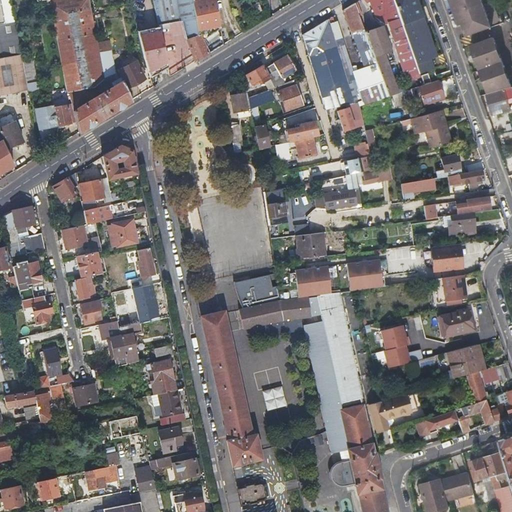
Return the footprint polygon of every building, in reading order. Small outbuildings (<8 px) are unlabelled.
[(0,0),(0,23),(17,19),(12,0),(0,0)] [(51,0),(70,89),(71,89),(75,102),(80,120),(82,129),(111,111),(134,98),(134,97),(123,73),(119,69),(114,45),(102,48),(100,42),(91,0),(51,0)] [(197,17),(194,0),(156,0),(161,25),(183,20),(190,42),(198,59),(211,51),(205,38),(203,35),(200,28),(197,17)] [(194,0),(197,17),(200,28),(203,35),(205,38),(222,29),(216,0),(194,0)] [(400,19),(398,13),(393,0),(370,0),(376,16),(385,24),(389,23),(400,19)] [(393,0),(398,13),(416,7),(414,0),(393,0)] [(445,0),(447,4),(455,28),(462,25),(466,37),(503,24),(494,0),(445,0)] [(365,28),(360,15),(355,3),(343,10),(352,33),(365,28)] [(404,32),(417,27),(413,16),(401,21),(404,32)] [(0,23),(0,58),(24,51),(17,19),(0,23)] [(347,103),(353,101),(328,19),(303,34),(315,73),(326,109),(336,106),(347,103)] [(412,64),(415,63),(404,32),(401,21),(400,19),(389,23),(395,42),(395,41),(404,67),(409,65),(412,64)] [(366,31),(389,94),(398,92),(396,88),(384,51),(390,48),(382,25),(366,31)] [(421,26),(417,27),(404,32),(415,63),(417,69),(433,63),(421,26)] [(470,47),(487,95),(511,89),(494,39),(470,47)] [(100,42),(102,48),(114,45),(113,40),(100,42)] [(0,58),(0,95),(20,91),(31,88),(30,80),(24,51),(0,58)] [(184,66),(192,61),(187,53),(179,58),(184,66)] [(286,56),(272,65),(279,78),(294,69),(286,56)] [(122,68),(126,77),(130,86),(147,78),(138,60),(122,68)] [(273,87),(275,87),(282,84),(279,78),(272,65),(263,70),(268,79),(271,84),(273,87)] [(259,85),(268,79),(263,70),(261,66),(245,76),(251,85),(252,86),(257,83),(259,85)] [(420,75),(424,84),(434,81),(430,71),(420,75)] [(407,77),(411,88),(418,86),(421,85),(417,73),(407,77)] [(40,78),(30,80),(31,88),(32,89),(42,87),(40,78)] [(282,84),(275,87),(283,111),(302,105),(297,91),(294,79),(282,84)] [(434,81),(424,84),(421,85),(418,86),(424,104),(442,98),(436,80),(434,81)] [(273,98),(270,88),(269,89),(247,97),(250,114),(252,126),(254,126),(261,123),(257,104),(273,98)] [(389,94),(358,103),(362,117),(363,124),(365,130),(378,127),(374,111),(367,113),(366,108),(383,103),(412,94),(410,88),(408,89),(398,92),(389,94)] [(491,115),(500,112),(509,110),(505,95),(511,93),(511,88),(511,89),(487,95),(486,95),(491,115)] [(240,117),(250,114),(247,97),(247,96),(244,97),(243,93),(229,96),(232,113),(239,111),(240,117)] [(60,124),(55,105),(54,100),(45,102),(46,107),(38,109),(42,128),(60,124)] [(357,100),(353,101),(347,103),(336,106),(344,129),(363,124),(362,117),(358,103),(357,100)] [(60,124),(80,120),(75,102),(63,104),(55,105),(60,124)] [(192,124),(213,124),(213,114),(206,113),(206,108),(193,108),(192,124)] [(415,135),(420,133),(425,132),(428,146),(448,141),(441,110),(411,118),(415,135)] [(288,142),(290,142),(312,137),(319,135),(315,121),(315,120),(302,124),(302,125),(287,129),(288,133),(286,133),(288,142)] [(320,120),(315,121),(319,135),(325,134),(320,120)] [(11,145),(18,142),(26,139),(19,121),(3,127),(11,145)] [(261,125),(261,123),(254,126),(259,148),(269,146),(264,125),(261,125)] [(60,124),(42,128),(43,133),(46,132),(47,137),(56,136),(56,138),(62,137),(60,124)] [(232,144),(236,143),(241,142),(237,125),(229,126),(232,144)] [(287,142),(288,142),(286,133),(278,136),(279,141),(276,142),(277,145),(287,142)] [(0,172),(3,171),(16,163),(5,136),(0,139),(0,172)] [(312,137),(290,142),(291,147),(296,146),(299,158),(316,154),(312,137)] [(290,157),(287,142),(277,145),(279,159),(290,157)] [(370,153),(368,143),(354,146),(357,156),(370,153)] [(121,147),(111,152),(102,158),(108,181),(136,173),(131,150),(121,147)] [(361,172),(362,172),(374,169),(371,155),(342,161),(345,175),(346,175),(361,172)] [(437,178),(446,177),(460,174),(457,155),(441,158),(441,162),(435,163),(437,172),(436,172),(437,178)] [(374,169),(362,172),(361,172),(362,175),(361,175),(362,183),(376,181),(377,182),(381,181),(391,179),(389,166),(374,169)] [(301,182),(309,181),(307,170),(299,171),(301,182)] [(460,174),(446,177),(448,187),(468,184),(468,189),(477,187),(476,182),(482,181),(481,171),(460,174)] [(347,181),(346,175),(345,175),(332,178),(333,184),(347,181)] [(53,187),(57,195),(60,202),(76,193),(68,178),(53,187)] [(402,198),(406,197),(411,196),(411,192),(434,189),(433,179),(400,185),(402,198)] [(82,203),(96,201),(97,200),(104,199),(100,182),(79,186),(82,203)] [(357,189),(344,192),(330,194),(333,209),(360,204),(357,189)] [(315,210),(320,210),(324,209),(322,195),(313,196),(315,210)] [(269,217),(278,215),(287,213),(285,201),(280,202),(279,196),(267,198),(269,217)] [(488,202),(488,197),(455,202),(455,207),(488,202)] [(97,207),(96,201),(82,203),(80,203),(81,208),(83,207),(84,210),(97,207)] [(457,215),(472,213),(490,210),(488,202),(455,207),(456,210),(457,215)] [(129,214),(145,211),(143,203),(127,207),(129,214)] [(424,207),(426,219),(437,218),(435,205),(424,207)] [(83,217),(85,224),(96,222),(100,221),(97,207),(84,210),(82,210),(83,217)] [(27,230),(31,229),(36,228),(32,208),(12,212),(2,218),(11,258),(45,251),(43,242),(21,246),(20,239),(28,237),(27,230)] [(473,224),(472,213),(457,215),(450,216),(450,220),(451,225),(447,225),(447,227),(473,224)] [(70,228),(85,224),(83,217),(69,220),(70,228)] [(118,245),(127,243),(136,241),(132,221),(113,225),(118,245)] [(83,244),(85,254),(96,252),(101,250),(96,222),(85,224),(70,228),(61,230),(65,248),(71,247),(83,244)] [(295,236),(309,234),(308,224),(294,226),(295,236)] [(474,232),(473,224),(447,227),(448,235),(474,232)] [(322,232),(321,232),(319,233),(309,234),(295,236),(298,259),(325,255),(322,232)] [(421,236),(421,239),(422,242),(435,241),(434,234),(421,236)] [(83,244),(71,247),(73,257),(74,257),(85,254),(83,244)] [(430,250),(431,260),(433,271),(461,267),(459,246),(430,250)] [(0,270),(0,271),(1,272),(1,273),(10,271),(9,268),(10,268),(5,249),(0,249),(0,270)] [(138,262),(136,262),(134,263),(138,278),(153,275),(147,249),(135,251),(138,262)] [(89,275),(96,274),(101,273),(96,252),(85,254),(74,257),(78,278),(84,277),(89,275)] [(346,264),(349,292),(382,287),(378,259),(346,264)] [(21,300),(34,297),(30,282),(40,280),(39,278),(41,277),(40,273),(38,272),(36,264),(27,266),(26,263),(16,265),(17,267),(14,268),(16,276),(18,286),(21,300)] [(294,270),(297,297),(330,294),(327,266),(294,270)] [(101,273),(96,274),(97,280),(108,278),(106,271),(101,273)] [(270,273),(277,300),(281,299),(277,272),(270,273)] [(236,294),(241,308),(277,300),(270,273),(233,282),(234,287),(236,294)] [(92,290),(89,275),(84,277),(84,278),(74,281),(78,298),(89,296),(88,291),(92,290)] [(440,302),(445,301),(446,305),(466,301),(463,275),(436,279),(440,302)] [(12,288),(18,286),(16,276),(10,278),(12,288)] [(130,318),(134,317),(138,316),(138,315),(142,314),(142,311),(153,309),(151,300),(153,299),(150,289),(127,294),(129,301),(128,301),(130,313),(129,313),(130,318)] [(349,459),(339,461),(337,462),(336,462),(333,464),(331,467),(330,468),(329,471),(329,474),(329,477),(330,479),(330,480),(331,481),(333,484),(335,485),(336,485),(339,486),(341,487),(344,486),(355,484),(356,493),(358,493),(361,511),(384,511),(385,511),(377,480),(379,479),(378,472),(380,472),(378,463),(376,463),(374,455),(373,455),(360,399),(362,398),(340,293),(330,294),(297,297),(281,299),(277,300),(241,308),(238,309),(242,328),(251,326),(255,332),(259,328),(263,334),(294,318),(310,316),(320,313),(321,320),(302,324),(328,453),(347,449),(349,459)] [(44,296),(34,297),(21,300),(23,308),(31,306),(35,322),(47,319),(46,313),(50,312),(48,302),(46,303),(44,296)] [(84,322),(88,321),(93,320),(92,318),(90,311),(94,310),(100,309),(98,300),(80,305),(84,322)] [(117,319),(122,318),(123,318),(125,312),(123,302),(113,301),(116,316),(117,319)] [(444,338),(453,336),(462,333),(462,332),(474,330),(470,311),(440,317),(444,338)] [(223,312),(200,317),(228,441),(225,441),(231,465),(233,465),(233,467),(241,465),(240,463),(256,459),(257,459),(258,458),(259,456),(258,454),(255,438),(254,437),(254,436),(253,435),(252,435),(251,435),(249,435),(223,312)] [(302,329),(300,317),(294,318),(263,334),(259,328),(255,332),(259,337),(302,329)] [(117,365),(127,363),(119,328),(118,324),(117,320),(113,321),(99,324),(101,332),(109,330),(117,365)] [(119,328),(127,363),(137,361),(131,334),(142,332),(140,324),(124,327),(119,328)] [(388,369),(412,363),(403,325),(379,330),(388,369)] [(455,379),(465,376),(484,370),(477,345),(447,353),(455,379)] [(171,355),(170,350),(170,346),(154,348),(155,358),(171,355)] [(42,351),(44,363),(45,376),(56,374),(53,349),(42,351)] [(421,350),(410,351),(411,360),(422,359),(421,350)] [(175,389),(175,385),(169,360),(150,364),(153,380),(150,381),(152,394),(157,393),(175,389)] [(485,399),(504,392),(511,388),(511,374),(508,363),(484,370),(465,376),(474,403),(485,399)] [(60,382),(61,382),(70,380),(68,372),(58,372),(60,382)] [(40,379),(41,386),(50,384),(48,378),(40,379)] [(61,382),(60,382),(51,384),(51,386),(53,397),(63,395),(61,382)] [(72,387),(74,396),(75,405),(94,401),(91,383),(72,387)] [(265,410),(286,407),(283,387),(263,390),(265,410)] [(8,405),(31,400),(34,399),(31,389),(6,394),(7,397),(2,398),(3,404),(8,403),(8,405)] [(180,411),(175,389),(157,393),(161,415),(180,411)] [(35,399),(39,415),(40,419),(51,417),(46,395),(35,397),(35,399)] [(135,397),(136,401),(136,405),(147,403),(145,395),(135,397)] [(416,410),(411,395),(385,402),(384,401),(368,406),(375,429),(385,426),(383,420),(416,410)] [(28,417),(39,415),(35,399),(34,399),(31,400),(32,403),(25,405),(28,417)] [(489,412),(485,399),(474,403),(454,411),(457,421),(461,432),(468,430),(466,424),(469,424),(469,422),(467,416),(479,411),(483,425),(492,422),(489,412)] [(423,407),(427,420),(442,415),(437,402),(423,407)] [(0,422),(8,421),(8,419),(7,416),(2,418),(0,410),(0,409),(0,422)] [(495,410),(489,412),(492,422),(498,419),(495,410)] [(436,428),(457,421),(454,411),(442,415),(427,420),(425,421),(429,433),(437,431),(436,428)] [(127,421),(126,414),(118,416),(119,423),(127,421)] [(184,421),(183,418),(182,415),(171,417),(172,423),(184,421)] [(419,437),(429,433),(425,421),(415,425),(419,437)] [(161,452),(168,450),(176,449),(175,444),(181,442),(178,426),(156,430),(161,452)] [(511,435),(508,437),(508,436),(500,439),(511,479),(511,435)] [(0,440),(0,448),(10,446),(8,439),(0,440)] [(491,479),(497,501),(500,511),(503,511),(507,511),(497,480),(507,477),(500,454),(491,456),(487,443),(481,446),(484,457),(485,457),(491,476),(490,476),(491,479)] [(476,480),(490,476),(484,457),(472,460),(469,450),(463,452),(466,463),(470,462),(476,480)] [(197,475),(192,452),(155,458),(156,465),(172,462),(175,479),(197,475)] [(149,466),(156,465),(155,458),(148,459),(149,466)] [(86,488),(94,487),(102,485),(100,475),(106,474),(107,478),(116,477),(113,462),(82,469),(86,488)] [(139,489),(153,486),(150,470),(135,474),(139,489)] [(443,478),(446,489),(449,499),(474,492),(468,471),(443,478)] [(38,493),(42,492),(46,491),(47,496),(56,495),(53,477),(35,481),(38,493)] [(427,511),(429,511),(438,510),(448,507),(441,478),(420,484),(427,511)] [(491,503),(497,501),(491,479),(484,481),(491,503)] [(243,487),(236,489),(240,506),(254,503),(255,506),(263,503),(262,501),(264,498),(261,485),(259,484),(252,486),(252,483),(242,486),(243,487)] [(0,487),(0,500),(1,506),(19,502),(15,484),(0,487)] [(193,491),(190,491),(187,492),(188,496),(186,497),(187,501),(178,503),(179,511),(192,511),(206,509),(203,494),(194,496),(193,491)] [(102,511),(140,511),(139,503),(102,510),(102,511)]
